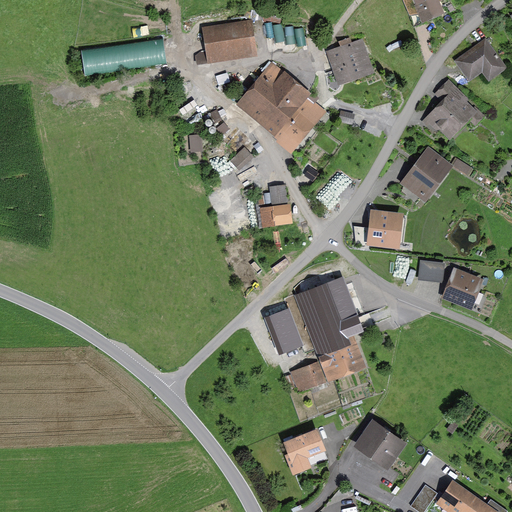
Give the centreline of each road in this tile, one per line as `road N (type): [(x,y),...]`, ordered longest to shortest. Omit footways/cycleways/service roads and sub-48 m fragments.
road 1 (unclassified): [(327,235),(382,163),(419,90),(453,47),(510,0)]
road 2 (unclassified): [(164,392),(327,235)]
road 3 (unclassified): [(327,235),(378,281),(511,345)]
road 4 (unclassified): [(0,290),(100,341),(164,392)]
road 5 (unclassified): [(164,392),(253,511)]
